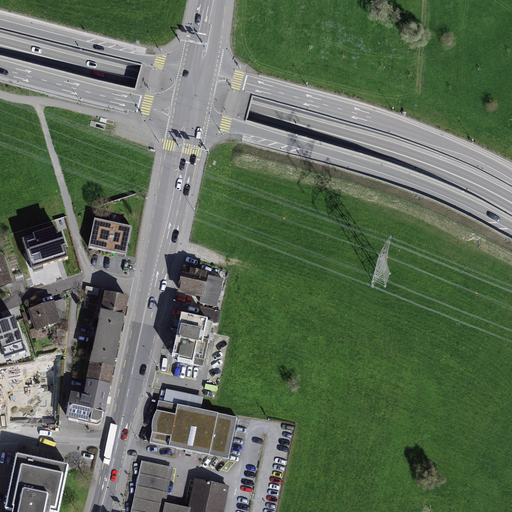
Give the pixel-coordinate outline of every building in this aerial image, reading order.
[(66,217),(54,220),(57,232),(69,229),(66,217)] [(133,227),(95,219),(89,248),(126,256),(133,227)] [(29,230),(11,236),(16,250),(33,244),(29,230)] [(58,240),(32,248),(39,270),(65,262),(58,240)] [(1,256),(0,256),(0,286),(10,284),(1,256)] [(211,277),(185,271),(179,297),(203,302),(201,309),(220,313),(226,285),(210,282),(211,277)] [(125,300),(102,296),(82,393),(67,390),(62,414),(93,421),(100,418),(125,300)] [(53,300),(30,307),(37,327),(60,320),(53,300)] [(18,313),(0,318),(0,339),(24,332),(18,313)] [(214,323),(190,318),(181,357),(185,358),(184,363),(200,367),(205,346),(209,347),(214,323)] [(52,387),(17,387),(17,412),(52,412),(52,387)] [(239,418),(158,401),(149,444),(230,461),(239,418)] [(60,511),(70,462),(18,453),(6,511),(60,511)] [(175,469),(145,462),(132,511),(164,511),(167,504),(175,469)] [(224,511),(230,489),(197,482),(191,510),(167,504),(164,511),(224,511)]
